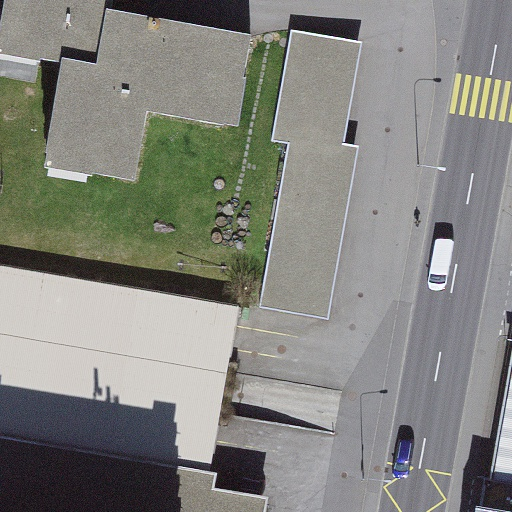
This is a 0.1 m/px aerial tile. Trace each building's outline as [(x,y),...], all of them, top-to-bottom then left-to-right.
[(141,0),(32,0),(25,57),(80,65),(66,161),(162,175),(172,102),(259,115),(272,25),(140,6),(141,0)] [(375,50),(298,36),(276,155),(298,159),(270,312),(341,324),(372,153),(356,150),(375,50)] [(0,437),(226,472),(252,309),(0,268),(0,437)] [(226,472),(0,437),(0,511),(279,511),(281,501),(223,492),(226,472)] [(511,511),(511,446),(507,484),(497,483),(493,511),(511,511)]
